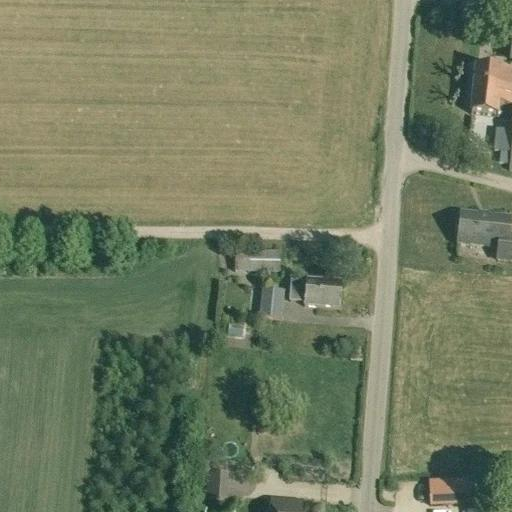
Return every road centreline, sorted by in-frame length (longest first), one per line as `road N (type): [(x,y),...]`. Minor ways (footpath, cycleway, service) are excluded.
road 1 (unclassified): [(368,511),(404,0)]
road 2 (unknown): [(394,156),(511,185)]
